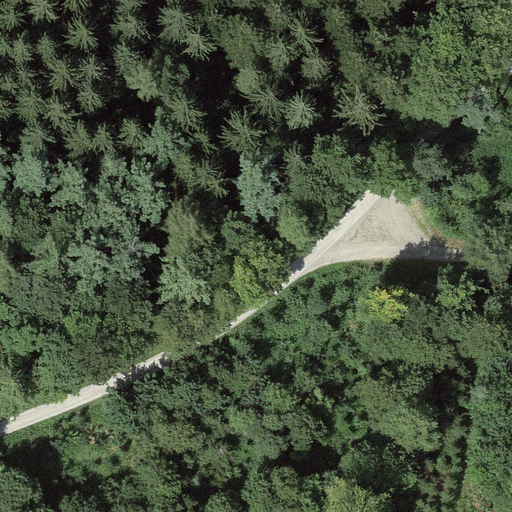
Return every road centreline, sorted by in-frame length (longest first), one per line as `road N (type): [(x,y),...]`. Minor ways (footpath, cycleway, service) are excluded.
road 1 (track): [(0,426),(127,377),(277,288),(511,59)]
road 2 (track): [(511,250),(440,241),(357,215)]
